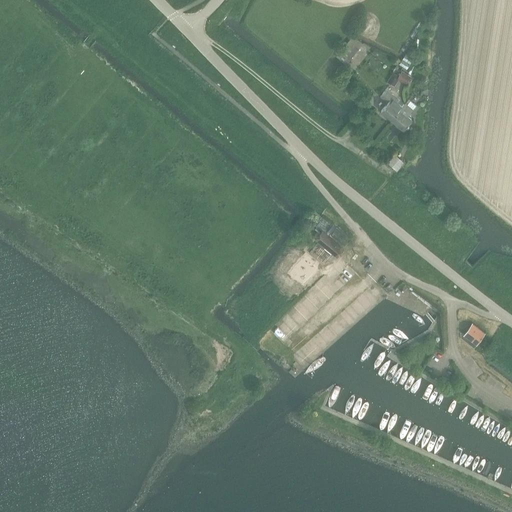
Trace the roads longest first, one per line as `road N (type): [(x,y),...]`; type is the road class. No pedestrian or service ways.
road 1 (unclassified): [(302,152),(511,320)]
road 2 (unclassified): [(302,152),(191,33)]
